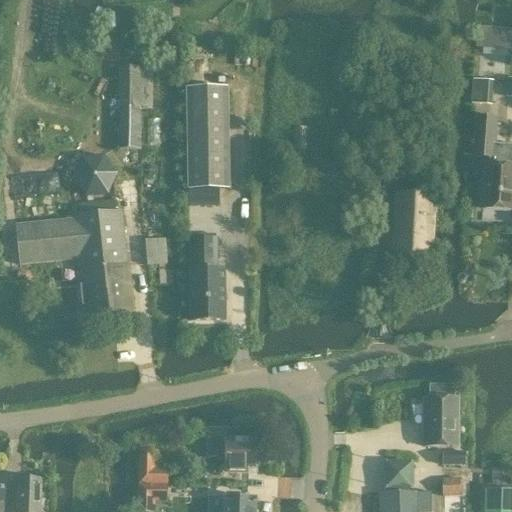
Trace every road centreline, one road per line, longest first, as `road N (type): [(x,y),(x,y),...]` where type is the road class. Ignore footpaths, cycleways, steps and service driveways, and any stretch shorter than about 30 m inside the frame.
road 1 (unclassified): [(0,419),(268,378),(300,380)]
road 2 (unclassified): [(300,380),(355,359),(511,338)]
road 3 (unclassified): [(314,511),(318,424),(300,380)]
